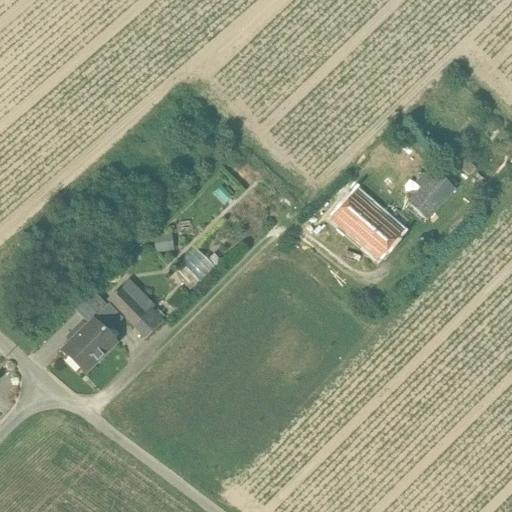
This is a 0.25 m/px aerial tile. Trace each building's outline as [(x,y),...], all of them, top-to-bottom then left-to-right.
[(455,190),(436,172),(407,203),(426,221),(455,190)] [(232,198),(222,188),(215,195),(225,205),(232,198)] [(402,232),(356,192),(331,221),(377,261),(402,232)] [(168,235),(152,237),(154,252),(170,249),(168,235)] [(199,283),(203,287),(218,273),(194,248),(179,262),(183,266),(199,283)] [(174,275),(190,292),(199,283),(183,266),(174,275)] [(120,290),(145,315),(150,310),(153,307),(127,281),(120,289),(120,290)] [(145,315),(120,290),(120,289),(107,300),(134,328),(146,316),(145,315)] [(166,313),(171,318),(193,297),(185,289),(169,304),(172,307),(166,313)] [(94,293),(76,310),(89,324),(94,320),(95,322),(109,308),(94,293)] [(95,322),(94,320),(89,324),(83,330),(82,330),(72,340),(73,341),(61,352),(84,375),(117,343),(114,341),(119,336),(112,328),(121,320),(109,308),(95,322)] [(150,310),(145,315),(146,316),(134,328),(145,339),(162,323),(150,310)]
